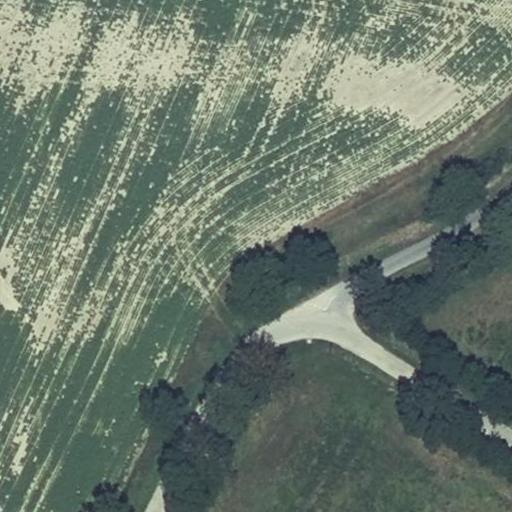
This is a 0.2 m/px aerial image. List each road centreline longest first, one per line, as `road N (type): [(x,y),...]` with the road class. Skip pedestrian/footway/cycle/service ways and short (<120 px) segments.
road 1 (tertiary): [(316,324),(263,337),(237,359),(155,511)]
road 2 (unclassified): [(511,192),(332,298),(316,324)]
road 3 (tertiary): [(511,438),(358,339),(316,324)]
